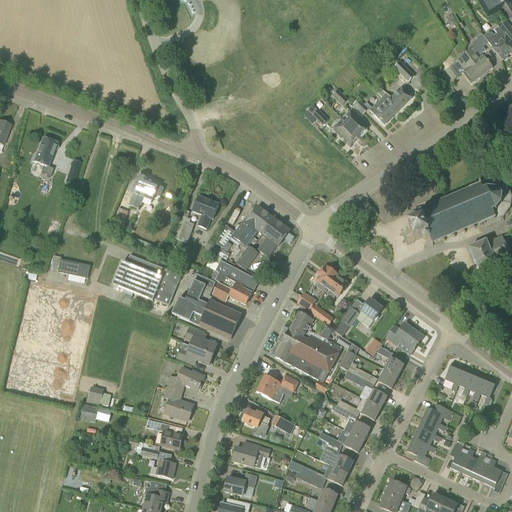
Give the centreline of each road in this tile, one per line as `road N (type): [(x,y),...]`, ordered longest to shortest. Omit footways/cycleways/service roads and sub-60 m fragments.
road 1 (residential): [(195,511),(237,383),(313,228)]
road 2 (residential): [(313,228),(511,87)]
road 3 (tertiary): [(195,156),(0,85)]
road 4 (tertiary): [(449,330),(313,228)]
road 5 (tertiary): [(195,156),(193,125),(141,0)]
road 6 (residential): [(384,458),(489,505),(503,499),(511,479)]
road 7 (residential): [(384,458),(449,330)]
road 8 (tertiary): [(313,228),(195,156)]
